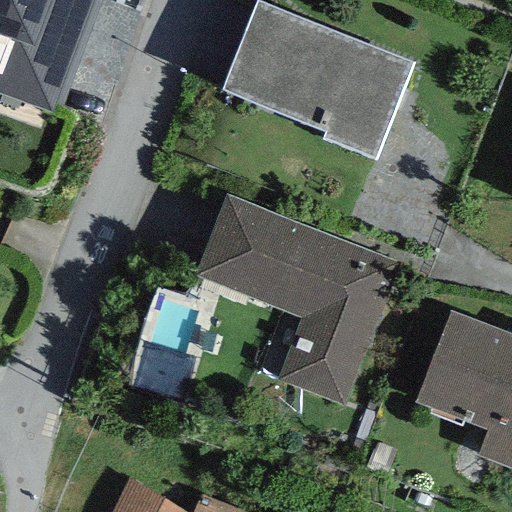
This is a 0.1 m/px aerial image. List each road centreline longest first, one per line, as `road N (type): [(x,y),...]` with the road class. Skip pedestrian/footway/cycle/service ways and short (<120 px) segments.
road 1 (residential): [(177,0),(14,431),(0,424)]
road 2 (unknown): [(191,184),(511,292)]
